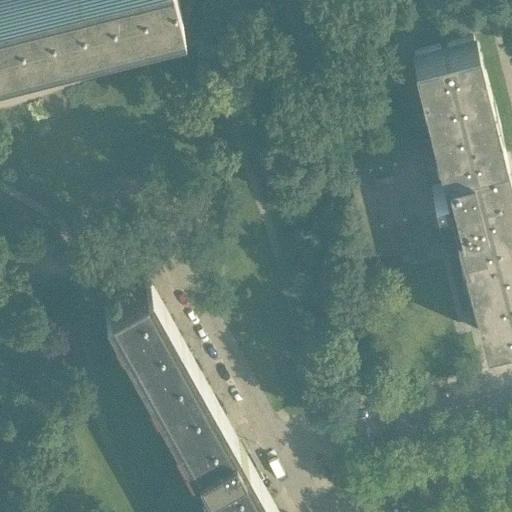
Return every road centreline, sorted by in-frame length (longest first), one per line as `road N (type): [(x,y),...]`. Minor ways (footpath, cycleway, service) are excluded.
road 1 (residential): [(511,381),(273,440),(144,233),(0,269)]
road 2 (residential): [(511,4),(398,28),(420,122),(386,131)]
